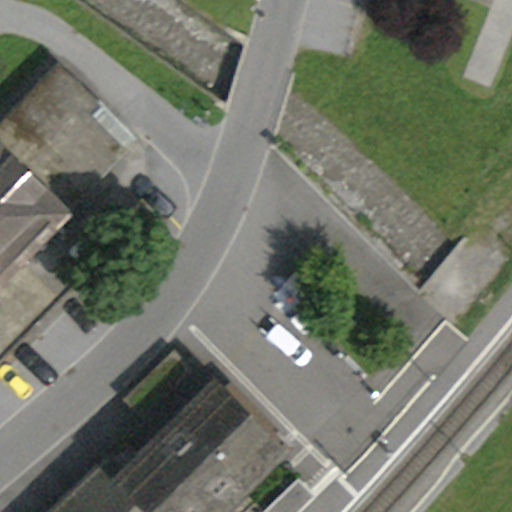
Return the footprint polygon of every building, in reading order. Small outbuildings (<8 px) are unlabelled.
[(0,282),(66,215),(64,213),(93,184),(124,152),(74,103),(84,93),(60,69),(0,129),(0,282)] [(124,152),(137,139),(87,90),(84,93),(74,103),(124,152)] [(319,290),(300,270),(283,286),(302,306),(319,290)] [(123,400),(142,419),(194,370),(175,351),(123,400)] [(214,511),(230,511),(295,449),(228,380),(215,392),(245,423),(275,454),(214,511)] [(245,423),(215,392),(171,436),(127,479),(126,480),(156,511),(214,511),(275,454),(245,423)] [(55,511),(156,511),(126,480),(127,479),(110,460),(55,511)] [(265,511),(299,511),(315,497),(298,480),(265,511)]
